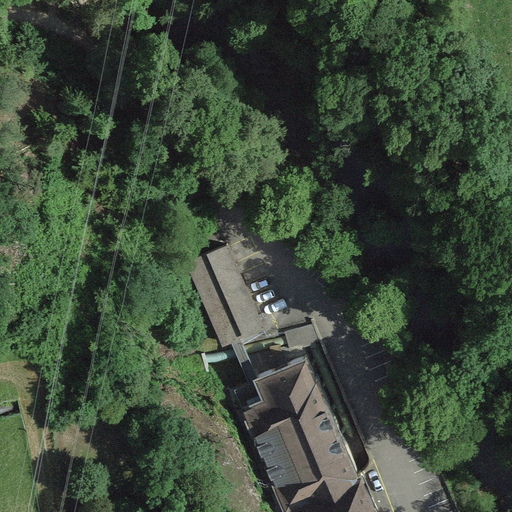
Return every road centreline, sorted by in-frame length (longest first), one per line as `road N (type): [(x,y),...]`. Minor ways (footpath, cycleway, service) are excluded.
road 1 (residential): [(241,217),(338,323),(417,511)]
road 2 (track): [(0,16),(41,20),(85,46),(241,217)]
